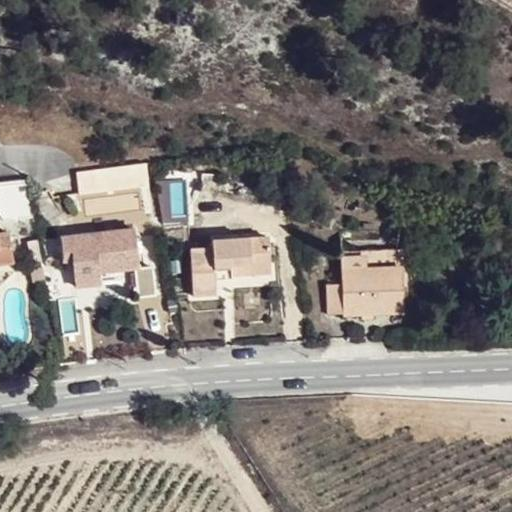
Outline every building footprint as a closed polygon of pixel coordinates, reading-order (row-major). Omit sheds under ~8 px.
[(146,164),(77,173),(80,198),(149,189),(146,164)] [(134,268),(139,267),(134,228),(60,237),(62,255),(73,254),(74,262),(76,282),(101,279),(100,273),(134,268)] [(0,263),(13,261),(10,247),(7,232),(0,232),(0,263)] [(232,265),(270,263),(268,235),(212,239),(211,246),(190,248),(193,294),(215,293),(215,276),(232,275),(232,265)] [(362,312),(373,312),(411,311),(410,255),(407,252),(402,249),(397,249),(340,250),(341,284),(327,285),(328,313),(362,312)] [(73,254),(62,255),(63,263),(74,262),(73,254)] [(270,273),(270,263),(232,265),(232,275),(270,273)] [(151,266),(139,267),(134,268),(138,297),(155,295),(151,266)] [(101,285),(101,279),(76,282),(77,288),(101,285)]
